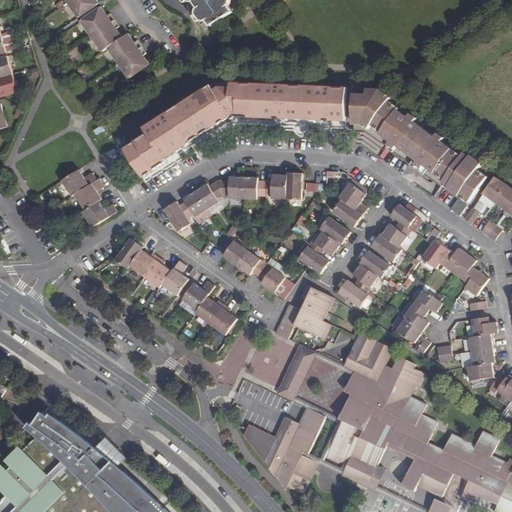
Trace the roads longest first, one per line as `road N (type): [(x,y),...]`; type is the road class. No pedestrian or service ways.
road 1 (residential): [(134,215),(213,164),(244,156),(359,162),(493,253),(511,361)]
road 2 (tertiary): [(274,511),(188,428),(18,308)]
road 3 (residential): [(0,337),(128,424),(225,511)]
road 4 (residential): [(253,301),(134,215)]
